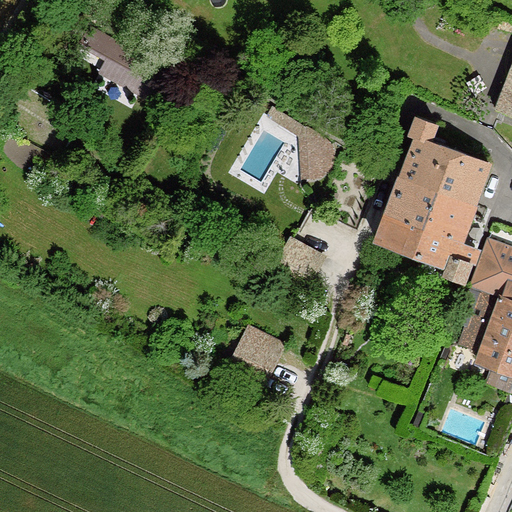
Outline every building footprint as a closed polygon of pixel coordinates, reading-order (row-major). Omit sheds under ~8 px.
[(158,84),(166,70),(89,26),(81,40),(111,57),(103,70),(142,92),(149,79),(158,84)] [(511,81),(499,110),(511,115),(511,81)] [(270,117),(304,138),(304,177),(316,178),(326,173),(333,161),(333,150),(328,139),(319,132),(275,108),(270,117)] [(474,203),(489,161),(431,140),(437,123),(418,116),(411,136),(417,139),(403,177),(474,203)] [(462,236),(474,203),(403,177),(391,210),(462,236)] [(458,245),(462,236),(391,210),(379,242),(421,258),(447,268),(451,255),(472,263),(477,252),(458,245)] [(511,247),(490,239),(474,285),(504,296),(511,298),(511,247)] [(325,257),(293,240),(270,278),(303,296),(325,257)] [(447,268),(444,274),(463,282),(472,263),(451,255),(447,268)] [(444,274),(447,268),(421,258),(415,275),(440,284),(444,274)] [(476,307),(481,294),(471,290),(467,304),(476,307)] [(484,351),(502,300),(481,293),(481,294),(476,307),(463,344),(484,351)] [(511,298),(504,296),(502,300),(484,351),(481,360),(511,371),(511,298)] [(274,355),(250,343),(242,359),(267,371),(274,355)]
